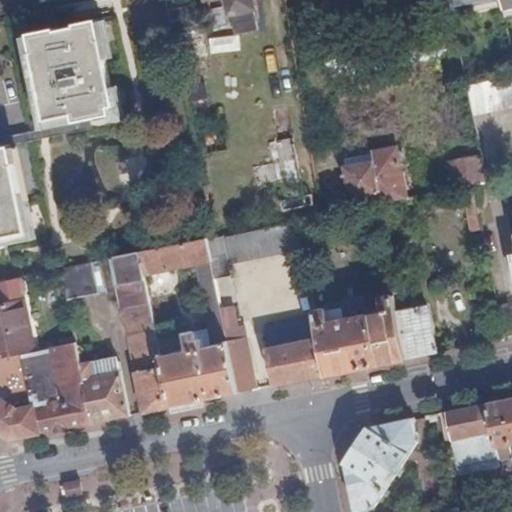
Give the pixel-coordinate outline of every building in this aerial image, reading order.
[(208,0),(209,0),(227,0),(230,12),(231,13),(233,19),(237,19),(239,26),(252,23),(251,16),(254,15),(254,8),(255,7),(253,0),(208,0)] [(450,0),(452,8),(467,4),(470,14),(504,7),(502,0),(450,0)] [(221,8),(211,10),(214,26),(224,24),(221,8)] [(58,29),(30,35),(48,122),(75,117),(77,124),(113,117),(111,109),(117,108),(99,21),(76,25),(76,28),(58,32),(58,29)] [(203,40),(201,30),(175,36),(182,70),(196,67),(192,42),(203,40)] [(511,77),(468,86),(473,110),(511,102),(511,77)] [(271,145),(272,151),(295,146),(294,140),(271,145)] [(286,211),(310,207),(307,196),(295,146),(272,151),(286,211)] [(0,248),(5,247),(3,239),(30,233),(12,147),(0,149),(0,248)] [(355,199),(357,210),(377,206),(410,199),(399,149),(375,153),(374,155),(376,163),(349,168),(347,169),(354,199),(355,199)] [(347,161),(349,168),(376,163),(374,155),(347,161)] [(451,165),(457,189),(475,186),(488,183),(483,158),(451,165)] [(307,196),(310,207),(317,205),(314,195),(307,196)] [(475,232),(484,230),(477,196),(468,198),(475,232)] [(298,222),(230,236),(228,236),(234,264),(304,250),(298,222)] [(220,237),(217,238),(208,240),(217,281),(232,277),(227,252),(223,253),(220,237)] [(217,281),(208,240),(142,254),(146,277),(197,266),(215,345),(209,346),(208,341),(202,342),(200,332),(187,334),(179,292),(175,290),(150,294),(173,409),(209,401),(241,395),(227,329),(217,281)] [(142,254),(113,260),(117,278),(120,293),(146,415),(173,409),(150,294),(146,277),(142,254)] [(93,264),(62,270),(68,302),(99,295),(93,264)] [(120,293),(117,278),(108,280),(111,295),(120,293)] [(317,313),(311,284),(302,286),(312,333),(314,334),(314,340),(270,350),(278,387),(288,385),(330,377),(317,313)] [(405,285),(394,287),(395,292),(397,301),(408,299),(405,285)] [(327,311),(317,313),(330,377),(367,369),(409,361),(398,307),(397,301),(395,292),(384,294),(386,300),(385,300),(388,313),(330,324),(327,311)] [(0,306),(0,359),(25,354),(32,353),(21,302),(0,306)] [(398,307),(409,361),(440,354),(429,308),(413,311),(412,304),(398,307)] [(235,327),(227,329),(241,395),(260,391),(248,339),(238,341),(235,327)] [(0,435),(12,443),(57,433),(95,425),(82,365),(77,343),(55,348),(67,402),(38,408),(36,406),(19,411),(8,402),(11,396),(0,388),(0,435)] [(25,354),(36,406),(38,408),(67,402),(55,348),(32,353),(25,354)] [(82,365),(95,425),(133,417),(122,363),(95,368),(93,363),(82,365)] [(511,400),(490,405),(501,461),(511,458),(511,446),(511,400)] [(490,405),(444,414),(450,442),(455,441),(463,476),(503,468),(501,461),(490,405)] [(421,444),(416,419),(372,428),(348,465),(358,511),(360,511),(378,509),(421,444)] [(63,503),(87,496),(81,477),(58,485),(63,503)]
